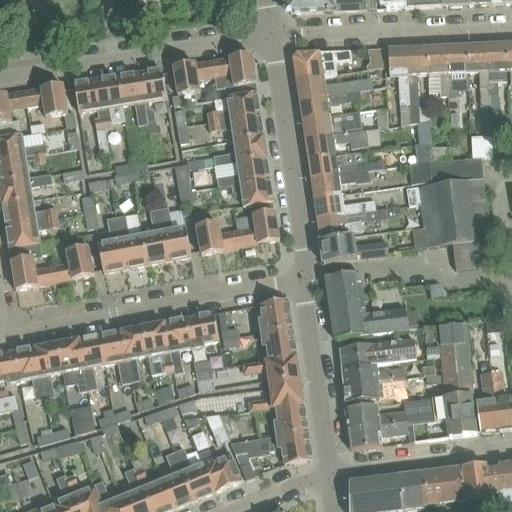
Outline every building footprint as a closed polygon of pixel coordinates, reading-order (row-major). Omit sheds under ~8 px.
[(335,2),(334,0),(283,0),(285,12),(291,17),(366,13),(366,1),(335,2)] [(377,13),(375,0),(366,1),(366,13),(377,13)] [(407,11),(404,0),(385,0),(387,12),(407,11)] [(443,10),(441,0),(404,0),(407,11),(443,10)] [(441,0),(443,10),(471,8),(469,0),(441,0)] [(469,0),(471,8),(477,8),(489,8),(491,7),(489,0),(469,0)] [(244,18),(243,9),(233,10),(235,20),(244,18)] [(507,46),(487,47),(489,97),(490,108),(490,112),(499,112),(497,85),(507,85),(506,74),(508,74),(507,46)] [(487,47),(467,48),(468,75),(479,75),(480,98),(480,109),(482,109),(490,108),(489,97),(487,47)] [(467,48),(447,49),(449,99),(458,99),(458,95),(469,94),(469,80),(465,76),(468,75),(467,48)] [(427,50),(428,77),(429,97),(431,96),(440,96),(440,100),(449,99),(447,49),(427,50)] [(427,50),(407,51),(410,108),(410,127),(417,126),(420,126),(419,109),(418,78),(428,77),(427,50)] [(407,51),(389,52),(390,80),(399,79),(401,129),(410,127),(410,108),(407,51)] [(297,56),(293,61),(297,84),(324,79),(337,78),(335,67),(352,64),(350,53),(308,55),(297,56)] [(213,64),(215,81),(217,92),(256,86),(252,58),(213,64)] [(184,108),(183,97),(201,94),(199,84),(215,81),(213,64),(174,70),(178,98),(172,99),(174,110),(184,108)] [(370,66),(366,69),(367,73),(386,70),(386,64),(370,66)] [(162,72),(140,76),(148,125),(157,124),(155,113),(151,113),(150,105),(167,102),(162,72)] [(140,76),(118,79),(123,108),(137,105),(141,127),(148,125),(140,76)] [(118,79),(97,83),(108,154),(117,153),(112,126),(126,124),(123,108),(118,79)] [(324,79),(297,84),(300,103),(360,94),(368,93),(372,92),(371,82),(326,88),(324,79)] [(97,83),(75,86),(80,116),(98,113),(99,121),(95,122),(101,156),(108,154),(97,83)] [(63,88),(24,95),(27,110),(44,108),(46,119),(64,116),(67,131),(76,130),(73,115),(68,116),(64,92),(63,88)] [(360,94),(300,103),(302,123),(330,119),(328,109),(361,104),(361,103),(360,94)] [(24,95),(0,98),(0,142),(21,139),(19,123),(12,125),(10,113),(27,110),(24,95)] [(261,119),(257,96),(228,100),(230,115),(211,118),(212,126),(261,119)] [(388,111),(377,112),(378,131),(388,131),(388,111)] [(175,115),(177,131),(188,130),(186,113),(175,115)] [(261,119),(212,126),(213,134),(233,131),(235,145),(264,140),(261,119)] [(305,143),(358,135),(362,134),(362,131),(361,126),(332,130),(330,119),(302,123),(305,143)] [(420,126),(417,126),(419,146),(431,144),(430,124),(420,126)] [(43,126),(29,128),(31,137),(45,135),(43,126)] [(191,146),(188,130),(177,131),(180,148),(191,146)] [(70,152),(79,151),(76,134),(67,135),(70,152)] [(358,135),(305,143),(308,163),(336,159),(334,148),(349,146),(350,153),(365,150),(362,134),(358,135)] [(473,161),(480,161),(492,160),(491,138),(472,139),(473,161)] [(21,139),(0,142),(0,163),(45,157),(47,156),(46,146),(24,150),(23,139),(21,139)] [(237,157),(214,160),(215,170),(238,167),(267,162),(264,140),(235,145),(237,157)] [(451,150),(431,151),(431,163),(451,162),(451,150)] [(45,157),(0,163),(0,185),(29,181),(27,164),(34,163),(35,167),(46,166),(45,157)] [(360,175),(368,174),(382,172),(380,163),(337,169),(336,159),(308,163),(311,182),(360,175)] [(204,162),(187,164),(188,167),(189,173),(205,171),(204,162)] [(240,178),(217,182),(219,192),(232,190),(271,184),(267,162),(238,167),(240,178)] [(481,162),(428,165),(431,185),(431,188),(467,183),(483,181),(481,162)] [(147,163),(131,166),(133,175),(144,173),(148,172),(148,168),(147,163)] [(431,185),(428,165),(409,168),(412,188),(431,185)] [(131,166),(115,169),(116,174),(116,178),(130,176),(133,175),(131,166)] [(183,168),(175,169),(180,196),(192,194),(189,173),(188,167),(183,168)] [(84,182),(83,173),(63,176),(65,185),(83,182),(84,182)] [(130,176),(131,185),(146,182),(144,173),(130,176)] [(314,203),(342,199),(342,196),(340,188),(369,184),(368,174),(360,175),(311,182),(314,203)] [(116,178),(115,179),(115,181),(116,188),(131,185),(130,176),(116,178)] [(29,181),(0,185),(0,191),(3,208),(33,203),(31,191),(53,188),(51,178),(29,181)] [(161,179),(153,181),(158,207),(166,206),(161,179)] [(467,183),(476,245),(492,243),(483,181),(467,183)] [(110,182),(89,186),(90,194),(111,191),(110,182)] [(424,232),(427,252),(453,248),(476,245),(467,183),(431,188),(417,190),(420,207),(423,232),(424,232)] [(271,184),(232,190),(233,197),(242,196),(244,209),(262,207),(274,205),(274,204),(272,192),(271,184)] [(420,207),(417,190),(406,192),(409,209),(420,207)] [(192,194),(180,196),(182,206),(198,203),(196,194),(192,194)] [(85,200),(83,200),(85,217),(95,216),(92,199),(91,199),(85,200)] [(342,200),(342,199),(314,203),(317,222),(375,214),(374,205),(343,209),(342,200)] [(33,203),(3,208),(6,230),(58,222),(57,212),(35,216),(33,203)] [(256,232),(238,235),(240,251),(279,243),(274,205),(262,207),(264,217),(254,219),(256,232)] [(169,211),(159,212),(169,264),(191,260),(192,260),(186,231),(173,233),(169,214),(169,211)] [(154,237),(142,239),(147,268),(169,264),(159,212),(150,214),(154,237)] [(375,214),(317,222),(320,240),(363,234),(361,225),(388,222),(387,212),(375,214)] [(95,216),(85,217),(88,233),(97,231),(95,216)] [(199,216),(189,218),(192,232),(197,231),(202,258),(240,251),(238,235),(221,238),(219,226),(202,229),(199,216)] [(137,217),(116,221),(126,273),(147,268),(142,239),(137,217)] [(111,245),(99,247),(105,277),(126,273),(116,221),(107,222),(111,245)] [(58,222),(6,230),(10,252),(40,247),(38,234),(60,231),(58,222)] [(424,232),(423,232),(415,233),(418,253),(427,252),(424,232)] [(69,265),(52,269),(55,286),(92,279),(94,279),(88,251),(93,250),(91,237),(81,239),(83,252),(72,254),(67,255),(69,265)] [(353,238),(320,244),(324,267),(389,259),(388,256),(387,246),(355,250),(353,238)] [(492,243),(476,245),(453,248),(457,274),(495,269),(492,243)] [(40,247),(10,252),(17,293),(55,286),(52,269),(35,272),(34,262),(42,260),(42,258),(52,257),(49,245),(40,247)] [(363,300),(360,276),(326,280),(330,306),(363,300)] [(363,300),(330,306),(332,321),(335,343),(340,342),(410,333),(407,315),(407,312),(366,317),(363,300)] [(288,304),(261,308),(263,323),(259,324),(261,337),(293,332),(288,304)] [(214,317),(186,322),(191,352),(192,353),(205,351),(204,347),(219,344),(214,317)] [(186,322),(164,326),(174,375),(174,378),(184,376),(180,355),(191,352),(186,322)] [(504,334),(502,322),(485,324),(486,337),(504,334)] [(164,326),(142,330),(148,361),(152,378),(165,376),(165,377),(174,375),(164,326)] [(438,330),(424,332),(428,363),(440,361),(442,377),(443,386),(445,401),(473,398),(468,359),(470,359),(466,327),(438,330)] [(142,330),(122,334),(132,386),(140,385),(136,363),(148,361),(142,330)] [(238,332),(221,335),(223,343),(239,340),(238,332)] [(269,363),(297,359),(293,332),(261,337),(263,350),(267,349),(269,363)] [(122,334),(100,338),(106,369),(118,366),(123,388),(132,386),(122,334)] [(100,338),(79,343),(89,394),(98,393),(94,371),(106,369),(100,338)] [(239,340),(223,343),(224,351),(240,349),(239,340)] [(79,343),(57,347),(63,377),(66,390),(78,388),(79,396),(89,394),(79,343)] [(415,344),(341,352),(341,357),(343,372),(343,373),(376,368),(417,363),(415,344)] [(498,346),(490,347),(491,359),(500,358),(498,346)] [(57,347),(36,351),(46,403),(55,401),(51,379),(63,377),(57,347)] [(36,351),(15,355),(20,385),(33,382),(37,404),(46,403),(36,351)] [(15,355),(0,357),(0,386),(7,385),(8,389),(21,386),(20,385),(15,355)] [(269,364),(243,367),(244,377),(268,374),(270,388),(300,383),(297,359),(269,364)] [(211,364),(194,367),(196,376),(212,373),(211,364)] [(489,364),(481,366),(482,374),(490,373),(489,364)] [(376,368),(343,373),(344,389),(404,382),(403,373),(377,376),(376,368)] [(434,368),(423,369),(424,379),(435,378),(434,368)] [(214,381),(212,373),(196,376),(198,384),(214,381)] [(502,375),(492,376),(499,434),(511,432),(511,400),(506,402),(502,375)] [(483,405),(477,405),(481,436),(499,434),(492,376),(480,377),(483,405)] [(435,378),(424,379),(424,388),(443,386),(442,377),(435,378)] [(405,391),(404,382),(344,389),(346,406),(379,402),(379,394),(405,391)] [(272,402),(249,405),(250,415),(276,411),(304,407),(300,383),(270,388),(272,402)] [(177,393),(180,402),(196,397),(193,388),(177,393)] [(171,390),(156,394),(159,406),(174,402),(171,390)] [(0,401),(0,415),(13,413),(18,412),(15,398),(10,399),(0,401)] [(473,398),(445,401),(424,404),(427,427),(447,425),(449,440),(477,437),(473,398)] [(135,407),(138,416),(154,411),(151,402),(135,407)] [(195,403),(179,409),(181,417),(198,411),(195,403)] [(243,404),(234,406),(235,416),(244,414),(243,404)] [(274,426),(276,439),(308,435),(304,407),(276,411),(279,426),(274,426)] [(345,412),(348,433),(406,426),(405,416),(379,419),(377,408),(345,412)] [(175,410),(159,415),(162,423),(178,418),(175,410)] [(13,413),(17,433),(25,431),(20,412),(18,412),(13,413)] [(130,412),(115,417),(118,426),(133,421),(132,418),(130,412)] [(159,415),(145,420),(147,428),(162,423),(159,415)] [(100,422),(103,431),(118,426),(115,417),(100,422)] [(229,417),(220,419),(227,436),(235,433),(229,417)] [(219,448),(225,446),(230,444),(227,436),(220,419),(207,420),(217,444),(219,448)] [(198,421),(184,423),(188,432),(200,427),(198,421)] [(74,427),(73,427),(74,429),(76,439),(82,437),(96,433),(94,423),(93,423),(74,427)] [(118,426),(103,431),(105,436),(106,439),(120,434),(118,426)] [(407,430),(406,426),(348,433),(351,453),(383,449),(382,441),(408,437),(407,430)] [(29,447),(25,431),(17,433),(21,448),(29,447)] [(67,431),(52,436),(55,445),(70,441),(67,431)] [(276,439),(231,447),(236,458),(248,456),(249,461),(270,458),(269,454),(283,452),(285,468),(290,467),(312,463),(308,435),(276,439)] [(55,445),(52,436),(37,440),(39,447),(39,449),(55,445)] [(99,438),(90,440),(95,456),(103,454),(99,438)] [(81,456),(78,444),(56,450),(59,459),(60,462),(81,456)] [(44,464),(59,459),(56,450),(41,454),(44,464)] [(184,452),(175,456),(195,504),(215,496),(200,458),(198,454),(186,458),(184,452)] [(211,453),(200,458),(215,496),(242,485),(231,460),(217,466),(211,453)] [(174,480),(164,484),(175,511),(195,504),(175,456),(166,459),(174,480)] [(31,464),(23,467),(29,482),(38,478),(31,464)] [(511,511),(511,465),(495,468),(498,498),(499,508),(508,507),(509,510),(509,511),(511,511)] [(465,505),(466,511),(491,511),(489,499),(498,498),(495,468),(461,472),(465,505)] [(133,497),(124,501),(127,511),(151,511),(136,475),(135,472),(125,476),(133,497)] [(144,472),(136,475),(151,511),(175,511),(164,484),(148,491),(144,483),(148,482),(144,472)] [(458,511),(457,506),(465,505),(461,472),(442,474),(446,511),(458,511)] [(435,511),(446,511),(442,474),(421,477),(425,510),(428,510),(435,509),(435,511)] [(421,477),(399,480),(403,510),(402,511),(423,511),(424,510),(425,510),(421,477)] [(0,489),(8,487),(11,486),(8,478),(0,480),(0,489)] [(104,511),(96,490),(83,496),(76,478),(68,481),(80,511),(104,511)] [(65,503),(55,507),(56,510),(56,511),(80,511),(68,481),(67,479),(57,483),(65,503)] [(349,511),(382,511),(403,510),(399,480),(399,479),(349,485),(349,511)] [(25,483),(16,485),(21,501),(29,499),(25,483)] [(11,486),(8,487),(13,504),(21,501),(16,485),(11,486)] [(103,485),(95,488),(96,490),(104,511),(127,511),(124,501),(112,506),(103,485)]
